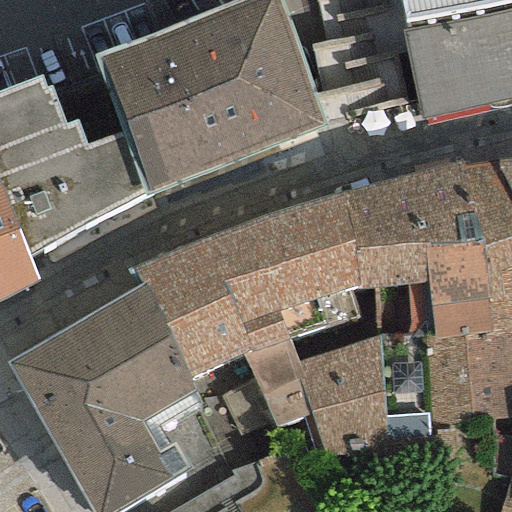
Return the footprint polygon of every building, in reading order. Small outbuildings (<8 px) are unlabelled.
[(279,0),(236,0),(91,55),(119,128),(146,195),(326,123),(279,0)] [(398,0),(403,21),(501,0),(398,0)] [(511,8),(402,31),(421,126),(511,107),(511,8)] [(35,76),(0,88),(0,190),(28,256),(146,195),(119,128),(84,145),(75,120),(62,125),(52,86),(46,87),(42,75),(35,76)] [(511,160),(493,163),(511,203),(511,160)] [(458,162),(345,193),(361,285),(371,286),(372,338),(378,336),(433,338),(486,333),(507,332),(511,331),(511,203),(493,163),(459,168),(458,162)] [(0,190),(0,297),(39,280),(28,256),(0,190)] [(203,238),(133,268),(139,285),(144,282),(186,374),(240,355),(274,428),(308,413),(297,382),(297,362),(287,340),(357,319),(346,290),(361,285),(345,193),(203,238)] [(186,374),(144,282),(139,285),(5,363),(90,511),(110,511),(185,471),(159,423),(199,406),(186,374)] [(511,375),(507,332),(486,333),(433,338),(378,336),(386,445),(430,437),(429,425),(511,415),(511,375)] [(372,338),(297,362),(297,382),(308,413),(326,461),(386,445),(378,336),(372,338)]
